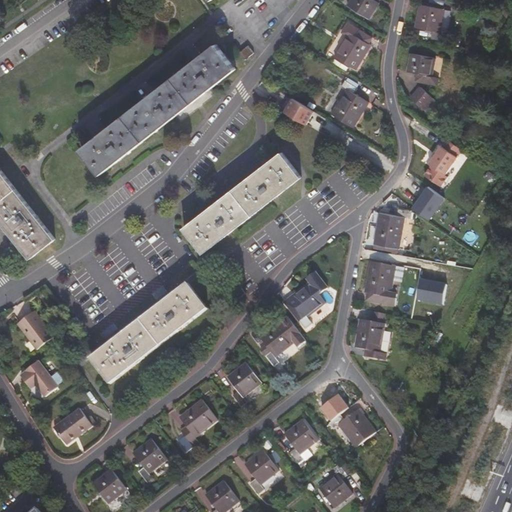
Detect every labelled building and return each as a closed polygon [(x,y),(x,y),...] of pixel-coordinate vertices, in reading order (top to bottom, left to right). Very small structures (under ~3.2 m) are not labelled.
[(349,0),(346,6),(368,20),(377,3),(372,0),(349,0)] [(440,35),(443,12),(419,8),(415,31),(433,34),(432,40),(446,42),(447,36),(440,35)] [(450,12),(443,12),(440,35),(447,36),(450,12)] [(344,28),(348,31),(332,54),(353,69),(370,46),(367,43),(356,36),(359,30),(348,22),(344,28)] [(370,39),(359,30),(356,36),(367,43),(370,39)] [(96,179),(231,70),(211,45),(76,154),(96,179)] [(243,61),(251,55),(245,48),(237,54),(243,61)] [(330,58),(328,63),(341,71),(344,66),(330,58)] [(411,58),(409,76),(418,78),(426,79),(425,86),(439,88),(440,81),(433,80),(436,61),(411,58)] [(417,85),(425,86),(426,79),(418,78),(417,85)] [(326,112),(346,127),(363,103),(349,93),(352,88),(342,80),(338,85),(343,88),(326,112)] [(426,115),(436,103),(424,93),(414,105),(426,115)] [(301,100),(298,103),(311,112),(313,108),(301,100)] [(439,174),(458,149),(442,138),(437,146),(436,145),(423,162),(425,165),(419,174),(434,186),(441,176),(439,174)] [(203,254),(301,178),(282,153),(183,228),(203,254)] [(0,223),(31,262),(55,241),(0,172),(0,223)] [(413,207),(431,219),(447,197),(429,185),(413,207)] [(373,217),(369,248),(395,252),(400,221),(405,222),(406,215),(393,213),(392,220),(373,217)] [(360,298),(363,299),(377,301),(376,307),(389,309),(390,303),(386,302),(386,297),(390,270),(364,267),(360,298)] [(325,289),(313,272),(304,279),(308,283),(282,303),(303,330),(309,325),(304,318),(324,303),(317,295),(325,289)] [(431,280),(428,294),(433,295),(432,300),(444,303),(448,284),(431,280)] [(109,386),(207,311),(188,285),(90,361),(109,386)] [(235,300),(243,294),(237,286),(229,291),(235,300)] [(377,301),(363,299),(362,306),(376,307),(377,301)] [(15,327),(35,353),(52,340),(32,314),(15,327)] [(297,347),(304,342),(285,317),(256,338),(268,353),(263,357),(271,367),(276,363),(272,357),(293,342),(297,347)] [(370,355),(368,363),(384,365),(385,357),(379,356),(383,328),(357,325),(352,353),(362,354),(370,355)] [(362,361),(368,363),(370,355),(362,354),(362,361)] [(259,384),(244,364),(224,378),(235,393),(231,397),(240,409),(245,404),(241,398),(259,384)] [(44,402),(57,392),(37,365),(23,375),(24,376),(20,380),(30,393),(34,390),(44,402)] [(216,422),(201,402),(177,420),(188,434),(183,438),(191,449),(197,445),(193,440),(216,422)] [(350,450),(371,434),(353,411),(340,421),(336,416),(324,425),(328,431),(333,427),(350,450)] [(67,449),(92,429),(78,412),(54,433),(67,449)] [(294,457),(313,442),(298,422),(279,437),(290,451),(285,455),(293,465),(298,462),(294,457)] [(164,462),(149,442),(130,456),(141,470),(136,474),(144,485),(149,481),(145,476),(164,462)] [(275,472),(260,451),(241,465),(251,480),(246,484),(254,495),(260,490),(256,486),(275,472)] [(331,511),(333,511),(351,498),(340,484),(345,480),(337,469),(332,473),(335,478),(316,492),(331,511)] [(125,492),(109,472),(90,486),(105,506),(125,492)] [(221,511),(235,501),(220,481),(201,495),(212,510),(209,511),(221,511)]
